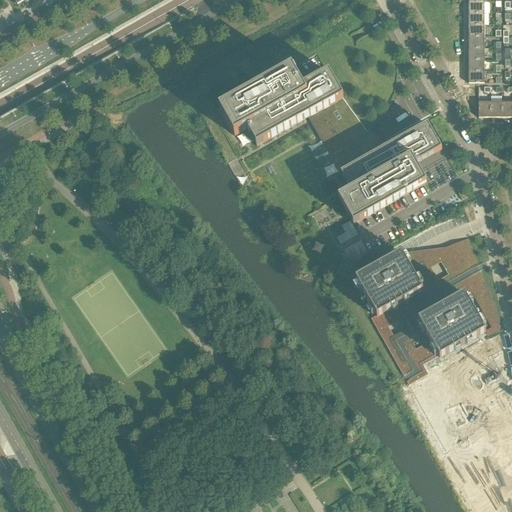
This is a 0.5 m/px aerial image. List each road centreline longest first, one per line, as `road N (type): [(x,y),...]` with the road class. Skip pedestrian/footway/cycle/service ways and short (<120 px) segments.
road 1 (secondary): [(0,135),(236,0)]
road 2 (secondary): [(99,511),(0,331)]
road 3 (residential): [(477,154),(396,11)]
road 4 (secondary): [(140,0),(0,79)]
road 5 (residential): [(511,310),(477,154)]
